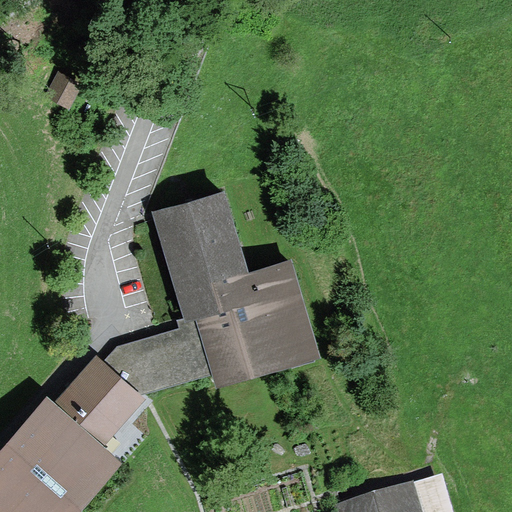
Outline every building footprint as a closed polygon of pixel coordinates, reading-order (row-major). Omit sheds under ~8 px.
[(67,101),(77,82),(60,73),(50,92),(67,101)] [(256,271),(232,189),(159,211),(191,317),(193,323),(203,320),(219,373),(223,388),(328,357),(299,259),(256,271)] [(123,346),(109,361),(147,394),(219,373),(203,320),(193,323),(191,317),(183,320),(185,327),(123,346)] [(0,511),(1,511),(85,511),(129,463),(110,446),(152,398),(147,394),(109,361),(102,354),(60,402),(53,396),(0,454),(0,511)] [(414,480),(334,504),(336,511),(453,511),(442,474),(415,483),(414,480)]
